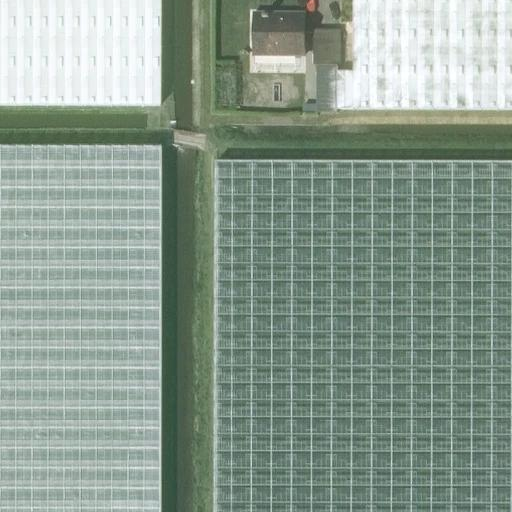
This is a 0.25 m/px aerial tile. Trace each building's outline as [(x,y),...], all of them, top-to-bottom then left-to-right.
[(0,0),(0,106),(158,107),(159,0),(0,0)] [(511,111),(511,0),(355,0),(355,73),(339,73),(339,111),(511,111)] [(306,55),(306,16),(279,16),(279,14),(254,14),(254,55),(306,55)] [(339,66),(342,66),(342,31),(315,31),(315,66),(317,66),(339,66)] [(339,66),(317,66),(317,112),(339,112),(339,111),(339,73),(339,66)] [(0,511),(158,511),(158,149),(5,149),(0,148),(0,511)] [(511,511),(511,159),(215,160),(214,511),(511,511)]
